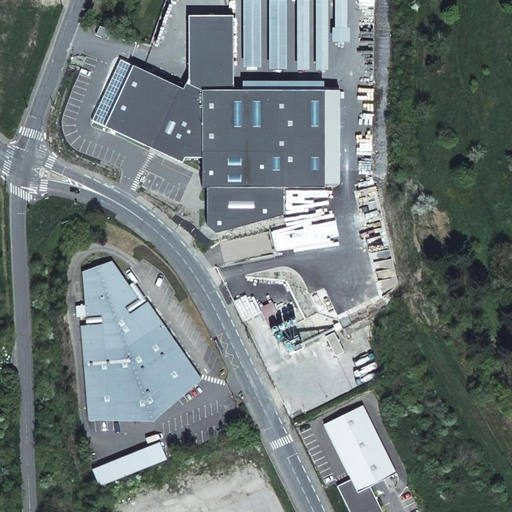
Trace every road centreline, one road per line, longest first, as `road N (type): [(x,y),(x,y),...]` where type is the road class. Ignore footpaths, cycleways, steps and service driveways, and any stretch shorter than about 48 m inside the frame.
road 1 (tertiary): [(314,511),(191,268),(156,231),(87,187)]
road 2 (tertiary): [(21,181),(27,511)]
road 3 (tertiary): [(80,0),(26,151)]
